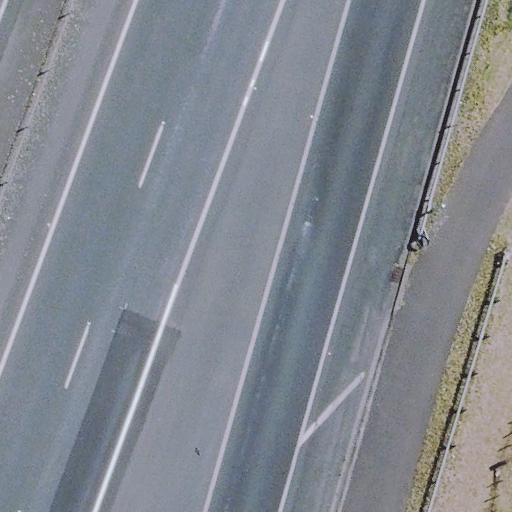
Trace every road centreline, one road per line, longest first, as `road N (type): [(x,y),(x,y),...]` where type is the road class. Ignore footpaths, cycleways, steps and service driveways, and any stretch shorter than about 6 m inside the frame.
road 1 (motorway): [(225,0),(31,511)]
road 2 (motorway): [(364,0),(236,511)]
